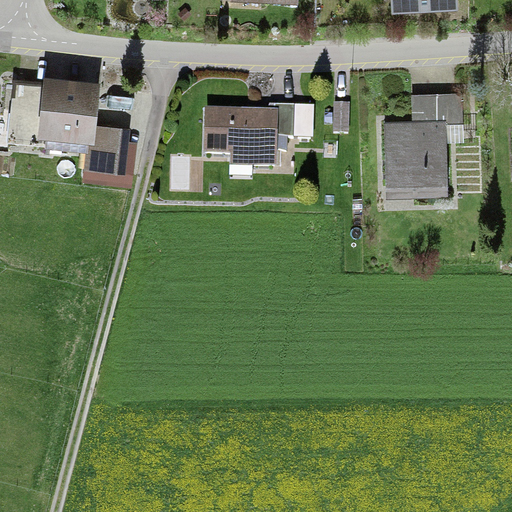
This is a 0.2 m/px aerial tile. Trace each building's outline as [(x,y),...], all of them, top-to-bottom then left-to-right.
[(453,0),(391,0),(393,17),(455,13),(453,0)] [(92,144),(94,126),(97,84),(40,80),(35,140),(92,144)] [(410,125),(383,126),(385,201),(449,199),(447,146),(461,146),(459,99),(410,101),(410,125)] [(313,116),(203,112),(201,161),(274,163),(275,142),(312,143),(313,116)] [(94,126),(92,144),(89,180),(124,183),(128,128),(94,126)]
